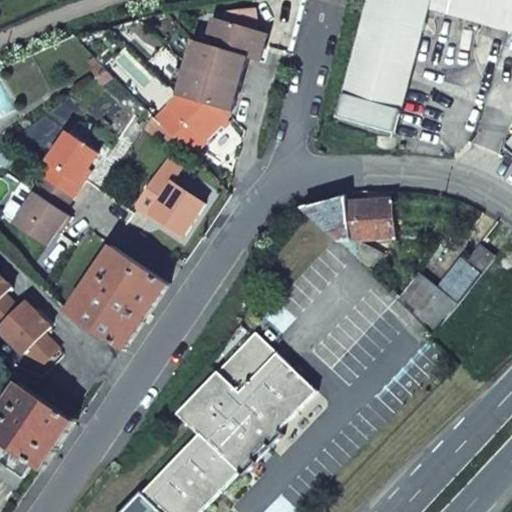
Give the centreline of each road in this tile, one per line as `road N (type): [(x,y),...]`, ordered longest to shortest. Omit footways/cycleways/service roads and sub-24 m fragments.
road 1 (residential): [(46,511),(259,198),(291,170)]
road 2 (unclassified): [(291,170),(411,164),(511,197)]
road 3 (residential): [(291,170),(326,0)]
road 4 (secondary): [(511,396),(399,511)]
